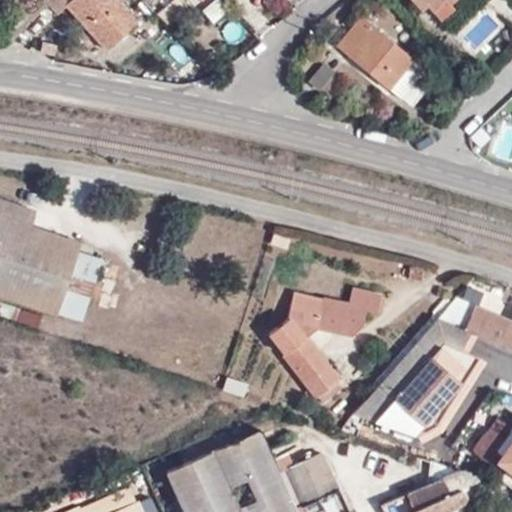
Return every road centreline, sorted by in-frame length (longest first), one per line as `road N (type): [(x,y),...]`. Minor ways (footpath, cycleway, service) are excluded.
road 1 (residential): [(0,159),(149,184),(511,281)]
road 2 (unclassified): [(221,112),(0,72)]
road 3 (unclassified): [(425,160),(221,112)]
road 4 (residential): [(221,112),(324,0)]
road 5 (residential): [(425,160),(511,76)]
